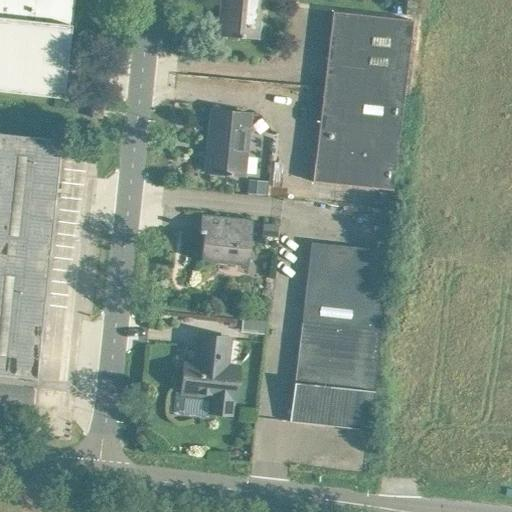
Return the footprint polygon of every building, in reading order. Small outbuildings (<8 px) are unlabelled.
[(73,0),(0,0),(0,92),(63,99),(73,0)] [(222,0),(219,34),(257,38),(260,0),(222,0)] [(332,12),(325,69),(323,88),(403,98),(412,22),(332,12)] [(393,191),(403,98),(323,88),(311,181),(393,191)] [(91,118),(102,119),(103,109),(92,108),(91,118)] [(211,111),(206,172),(243,175),(249,114),(211,111)] [(0,133),(0,375),(35,379),(61,140),(0,133)] [(201,215),(199,230),(199,233),(203,233),(200,260),(248,265),(252,220),(201,215)] [(369,429),(376,369),(391,251),(311,242),(289,419),(369,429)] [(235,399),(238,369),(238,368),(225,367),(228,339),(200,336),(197,364),(185,363),(182,393),(181,393),(213,397),(211,412),(230,414),(231,398),(235,399)]
